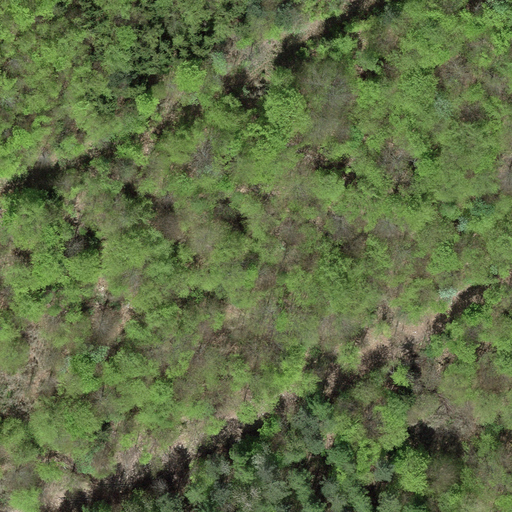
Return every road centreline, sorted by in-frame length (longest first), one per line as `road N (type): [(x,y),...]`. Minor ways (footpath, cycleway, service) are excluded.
road 1 (track): [(511,271),(425,330),(16,511)]
road 2 (track): [(377,0),(0,194)]
